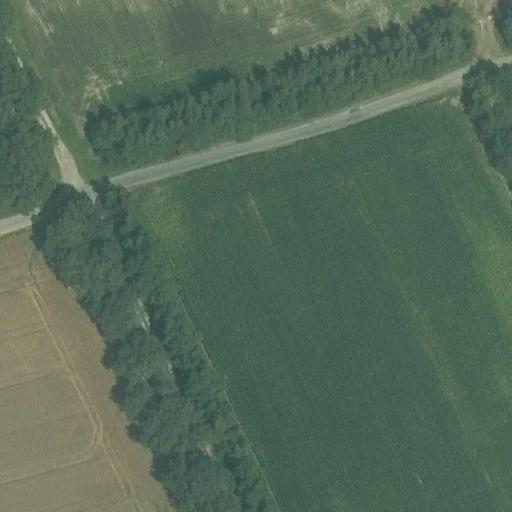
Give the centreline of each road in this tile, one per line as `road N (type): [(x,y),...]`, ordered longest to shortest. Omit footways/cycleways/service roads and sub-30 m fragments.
road 1 (track): [(239,511),(0,13)]
road 2 (track): [(511,76),(0,224)]
